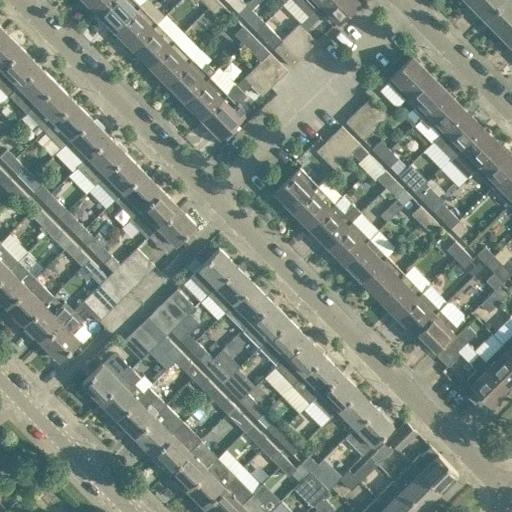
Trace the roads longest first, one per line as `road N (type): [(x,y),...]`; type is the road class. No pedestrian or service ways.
road 1 (residential): [(511,497),(208,195)]
road 2 (residential): [(208,195),(401,5)]
road 3 (residential): [(208,195),(21,0)]
road 4 (residential): [(134,511),(0,377)]
road 5 (residential): [(511,115),(401,5)]
